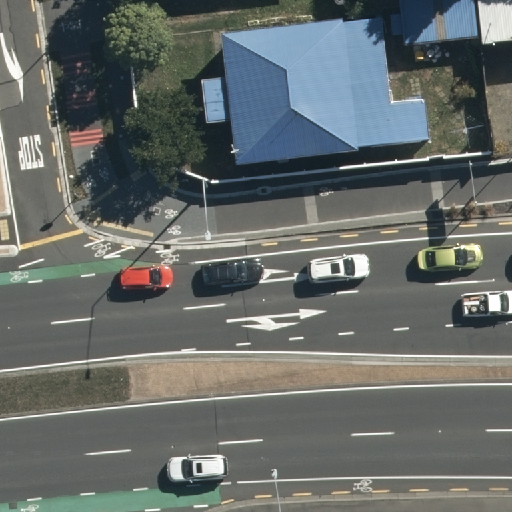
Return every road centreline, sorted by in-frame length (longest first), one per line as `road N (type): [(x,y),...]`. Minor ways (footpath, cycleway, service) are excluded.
road 1 (primary): [(511,429),(134,450)]
road 2 (tertiary): [(0,26),(50,240),(171,309)]
road 3 (primary): [(171,309),(511,286)]
road 4 (primary): [(0,328),(171,309)]
road 5 (primary): [(134,450),(0,463)]
